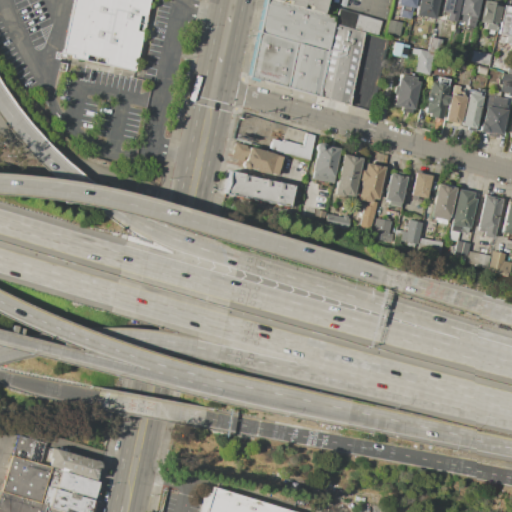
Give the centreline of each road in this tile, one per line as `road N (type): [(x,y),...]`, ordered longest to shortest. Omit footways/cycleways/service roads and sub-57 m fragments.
road 1 (motorway): [(0,310),(182,378),(511,448)]
road 2 (secondary): [(214,87),(125,507)]
road 3 (motorway): [(382,278),(90,198),(0,186)]
road 4 (motorway): [(202,420),(511,477)]
road 5 (residential): [(511,172),(214,87)]
road 6 (motorway): [(212,353),(511,410)]
road 7 (motorway): [(218,326),(511,407)]
road 8 (motorway): [(511,341),(231,259)]
road 9 (motorway): [(511,364),(232,291)]
road 10 (motorway): [(231,259),(150,232),(69,182),(0,101)]
road 11 (motorway): [(0,342),(173,385),(247,393)]
road 12 (motorway): [(0,353),(100,338),(212,353)]
road 13 (motorway): [(511,314),(382,278)]
road 14 (motorway): [(122,259),(0,221)]
